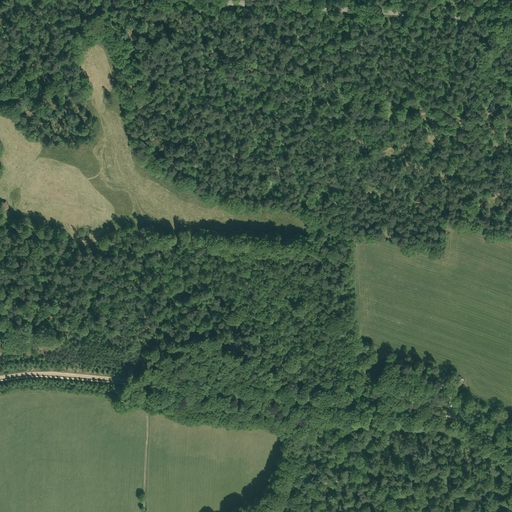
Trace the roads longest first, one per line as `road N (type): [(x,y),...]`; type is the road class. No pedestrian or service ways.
road 1 (unclassified): [(511,20),(192,0)]
road 2 (track): [(504,444),(457,473),(338,481),(269,511)]
road 3 (track): [(145,381),(348,398)]
road 4 (track): [(348,398),(443,412),(511,449)]
road 5 (track): [(0,377),(145,381)]
